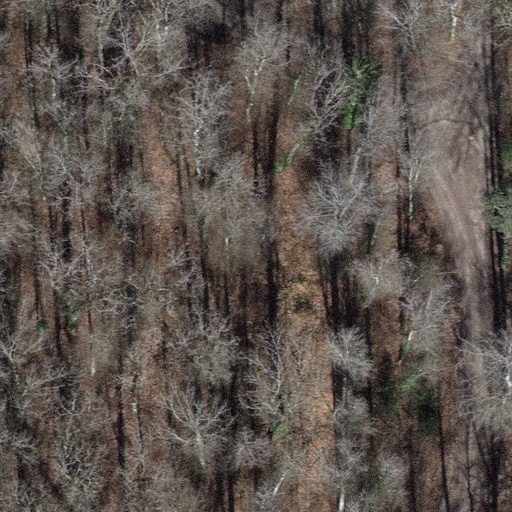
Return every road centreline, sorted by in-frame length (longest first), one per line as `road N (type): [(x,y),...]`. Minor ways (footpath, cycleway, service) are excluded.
road 1 (track): [(468,125),(485,402),(465,511)]
road 2 (track): [(200,0),(239,9),(468,125)]
road 3 (track): [(475,0),(468,125)]
